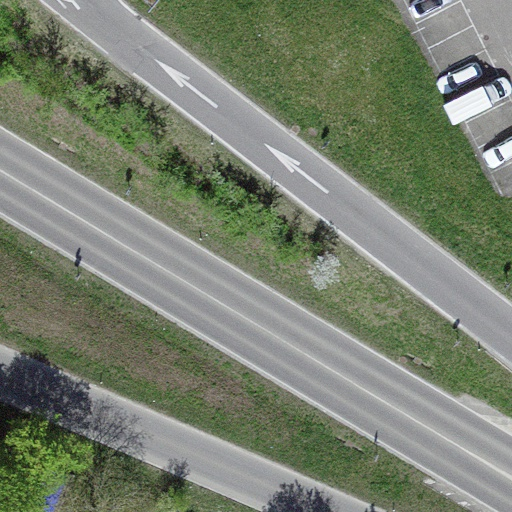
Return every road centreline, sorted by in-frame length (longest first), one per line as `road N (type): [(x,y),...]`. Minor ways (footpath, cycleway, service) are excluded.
road 1 (motorway): [(0,207),(511,509)]
road 2 (motorway): [(511,464),(396,403),(0,163)]
road 3 (motorway): [(511,337),(80,0)]
road 4 (motorway): [(0,378),(314,511)]
